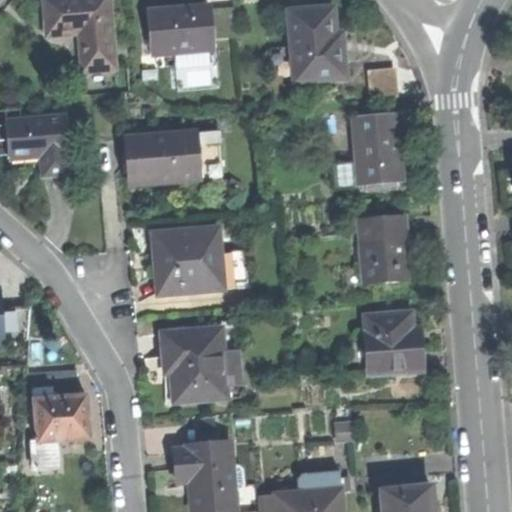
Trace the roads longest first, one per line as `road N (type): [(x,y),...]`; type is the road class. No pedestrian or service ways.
road 1 (residential): [(474,12),(456,101),(489,511)]
road 2 (residential): [(131,511),(120,387),(42,262),(0,223)]
